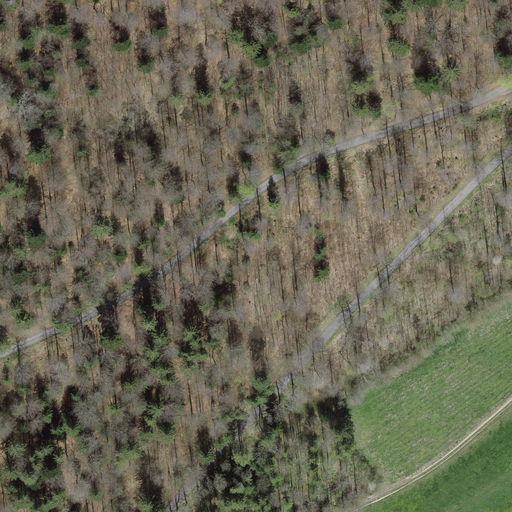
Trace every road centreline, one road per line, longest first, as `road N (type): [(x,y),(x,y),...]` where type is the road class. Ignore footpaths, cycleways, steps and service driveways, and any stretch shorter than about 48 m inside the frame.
road 1 (unclassified): [(511,88),(288,170),(153,281),(0,358)]
road 2 (unclassified): [(164,511),(458,196),(511,149)]
road 3 (track): [(511,403),(353,511)]
